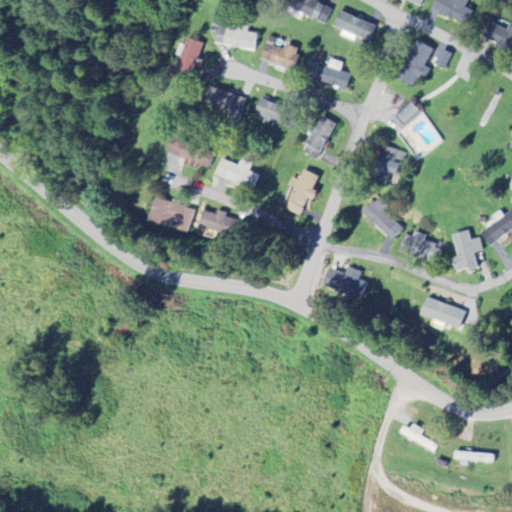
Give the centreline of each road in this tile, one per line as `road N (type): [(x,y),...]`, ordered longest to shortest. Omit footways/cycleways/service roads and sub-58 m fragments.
road 1 (tertiary): [(511,409),(470,413),(279,298),(152,272),(50,200),(0,152)]
road 2 (residential): [(314,242),(467,291),(511,268),(511,77),(367,0)]
road 3 (residential): [(296,306),(400,18)]
road 4 (residential): [(314,242),(158,172)]
road 5 (residential): [(363,113),(229,71)]
